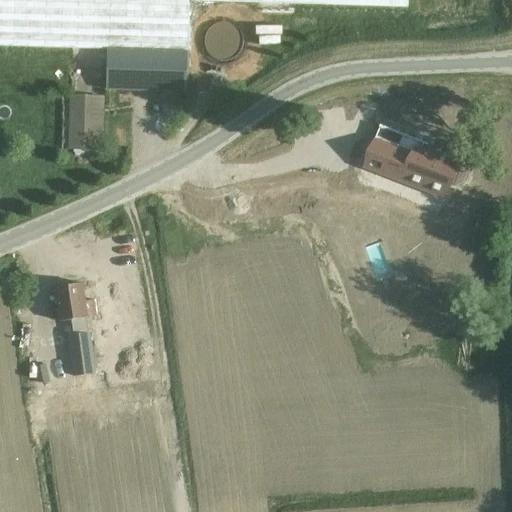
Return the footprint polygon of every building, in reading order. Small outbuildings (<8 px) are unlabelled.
[(106,90),(187,92),(188,51),(190,1),(258,4),(408,8),(407,0),(0,0),(0,45),(107,49),(106,90)] [(251,31),(251,30),(251,26),(249,21),(247,18),(244,14),(241,11),(237,10),(233,9),(228,8),(224,9),(219,10),(215,13),(212,15),(210,19),(208,23),(207,31),(208,39),(210,43),(213,46),(216,49),(220,51),(227,53),(233,52),(237,51),(244,46),(247,43),(249,39),(251,31)] [(99,150),(100,97),(71,96),(70,149),(75,149),(75,153),(77,155),(83,155),(85,153),(85,149),(99,150)] [(381,126),(364,167),(408,184),(410,180),(446,195),(458,165),(422,151),(425,143),(381,126)] [(359,153),(329,157),(334,198),(363,195),(359,153)] [(84,283),(55,287),(61,323),(72,321),(74,334),(68,335),(74,376),(96,373),(89,332),(87,319),(98,317),(95,300),(87,301),(84,283)] [(504,316),(504,315),(504,310),(502,305),(497,300),(494,297),(490,296),(484,295),(479,296),(475,297),(471,301),(467,307),(465,311),(465,315),(465,319),(467,323),(471,328),(476,332),(480,334),(484,334),(492,333),(498,329),(502,324),(503,320),(504,316)]
